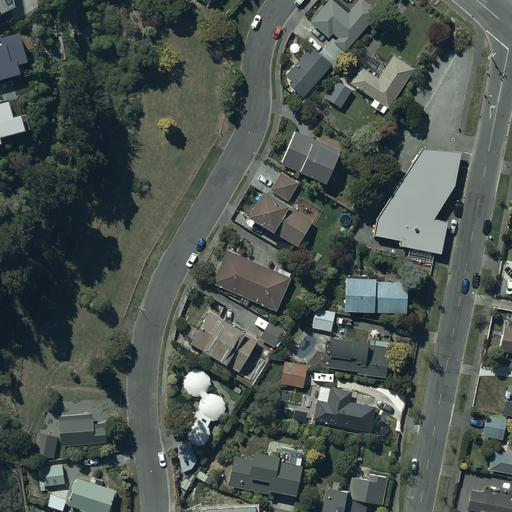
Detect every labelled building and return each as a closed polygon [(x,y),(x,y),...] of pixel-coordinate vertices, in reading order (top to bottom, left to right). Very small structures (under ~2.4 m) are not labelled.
[(318,4),(307,16),(311,19),(309,21),(328,37),(332,32),(334,34),(318,52),(310,45),(285,75),(291,80),(288,83),(302,97),(336,59),(344,50),(378,12),(364,0),(356,0),(349,8),(339,0),(327,0),(321,7),(318,4)] [(25,36),(22,37),(19,29),(0,34),(0,36),(2,42),(0,42),(0,78),(20,72),(17,62),(28,59),(26,52),(29,51),(25,36)] [(348,60),(340,74),(350,80),(349,82),(374,98),(370,104),(383,112),(386,106),(388,107),(413,68),(392,54),(377,77),(360,66),(359,67),(348,60)] [(350,86),(338,78),(326,97),(338,105),(350,86)] [(339,149),(294,130),(280,163),(324,182),(339,149)] [(394,151),(377,140),(372,147),(389,158),(394,151)] [(381,212),(377,231),(446,248),(452,219),(436,215),(456,188),(447,187),(451,182),(456,148),(424,144),(386,204),(381,212)] [(298,182),(280,171),(269,189),(287,200),(298,182)] [(292,207),(262,188),(246,216),(296,246),(311,219),(306,216),(309,211),(295,203),(292,207)] [(214,274),(211,281),(276,311),(291,278),(288,277),(290,272),(275,265),(273,270),(224,247),(212,273),(214,274)] [(73,251),(61,279),(115,301),(126,273),(122,272),(123,269),(111,264),(110,267),(101,264),(102,263),(73,251)] [(344,275),(343,309),(405,313),(407,281),(374,279),(375,277),(365,276),(365,275),(346,274),(346,275),(344,275)] [(220,312),(211,306),(190,343),(238,371),(255,342),(257,343),(260,338),(250,332),(249,334),(218,316),(220,312)] [(331,331),(334,310),(315,307),(311,328),(331,331)] [(511,327),(503,326),(499,349),(511,351),(511,327)] [(31,335),(4,333),(2,355),(28,358),(28,357),(32,357),(33,346),(38,347),(39,338),(33,338),(32,339),(30,339),(31,335)] [(366,339),(329,335),(326,367),(356,370),(356,373),(385,376),(389,341),(374,339),(374,343),(366,342),(366,339)] [(31,360),(8,358),(8,362),(3,361),(2,368),(10,368),(10,371),(30,373),(31,360)] [(306,365),(284,361),(279,382),(302,386),(306,365)] [(208,394),(206,391),(207,390),(207,389),(208,388),(209,387),(209,386),(209,385),(210,384),(210,383),(210,382),(210,381),(210,379),(209,378),(209,377),(208,376),(208,375),(207,374),(207,373),(206,372),(205,372),(204,371),(203,370),(202,370),(201,369),(200,369),(199,369),(198,369),(196,369),(195,369),(194,369),(193,369),(192,370),(191,370),(190,371),(189,371),(188,372),(187,373),(186,374),(185,375),(185,376),(184,378),(184,379),(184,380),(184,381),(183,382),(184,383),(184,384),(184,385),(184,387),(185,388),(185,389),(186,390),(187,390),(187,391),(188,392),(189,393),(190,393),(191,394),(192,394),(193,395),(194,395),(196,395),(197,395),(198,395),(199,395),(200,394),(201,394),(202,394),(203,394),(204,396),(190,416),(195,421),(194,421),(193,421),(193,422),(192,422),(191,422),(190,422),(190,423),(189,423),(188,424),(187,424),(187,425),(186,426),(186,427),(188,428),(187,428),(187,429),(187,430),(187,431),(186,433),(186,434),(187,435),(187,436),(187,437),(187,438),(188,439),(188,440),(189,440),(190,441),(190,442),(191,443),(192,443),(193,444),(194,444),(195,445),(196,445),(197,445),(198,445),(199,445),(200,445),(201,445),(202,445),(203,444),(204,444),(205,443),(206,443),(206,442),(207,441),(208,441),(209,440),(209,439),(210,438),(210,437),(210,436),(210,435),(210,434),(210,433),(210,432),(210,431),(210,430),(210,429),(209,428),(209,427),(208,426),(207,425),(211,420),(212,420),(213,420),(214,419),(215,419),(216,419),(217,418),(218,418),(219,417),(220,417),(221,416),(222,415),(223,414),(223,413),(224,412),(224,411),(225,410),(225,409),(225,408),(225,406),(225,405),(225,404),(225,403),(224,402),(224,401),(223,400),(223,399),(222,398),(221,397),(220,396),(219,395),(218,395),(217,394),(216,394),(215,393),(214,393),(213,393),(212,393),(211,393),(209,393),(208,394)] [(511,385),(507,384),(501,413),(511,415),(511,385)] [(316,398),(311,419),(370,431),(375,406),(349,400),(351,390),(329,385),(329,388),(320,386),(318,398),(316,398)] [(92,413),(58,416),(60,445),(106,442),(105,421),(93,422),(92,413)] [(485,419),(482,435),(502,439),(506,419),(488,415),(488,420),(485,419)] [(53,457),(57,436),(36,432),(33,454),(53,457)] [(188,441),(177,444),(181,472),(197,464),(188,441)] [(491,450),(488,469),(511,473),(511,442),(506,441),(504,452),(491,450)] [(250,458),(233,455),(227,485),(263,493),(264,488),(294,494),(302,457),(290,454),(288,461),(277,458),(278,455),(251,450),(250,458)] [(63,464),(38,467),(40,490),(46,490),(45,485),(65,483),(63,464)] [(325,486),(319,511),(365,511),(368,501),(381,504),(387,475),(382,474),(383,471),(372,469),(372,473),(369,472),(368,478),(350,475),(347,490),(339,488),(339,485),(337,484),(338,480),(330,478),(329,487),(325,486)] [(117,489),(77,476),(75,481),(73,480),(71,487),(73,488),(72,492),(61,488),(58,498),(67,501),(67,503),(79,507),(79,509),(87,511),(88,511),(89,511),(110,511),(112,506),(111,506),(114,496),(115,496),(117,489)] [(509,511),(511,502),(511,495),(469,488),(464,511),(509,511)]
